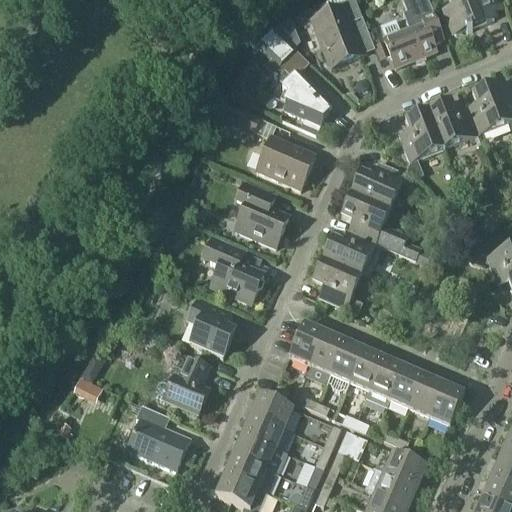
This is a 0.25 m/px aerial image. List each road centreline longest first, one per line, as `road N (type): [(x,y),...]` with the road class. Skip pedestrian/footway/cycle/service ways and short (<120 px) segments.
road 1 (residential): [(511,57),(374,110),(355,129),(190,511)]
road 2 (residential): [(446,511),(511,348)]
